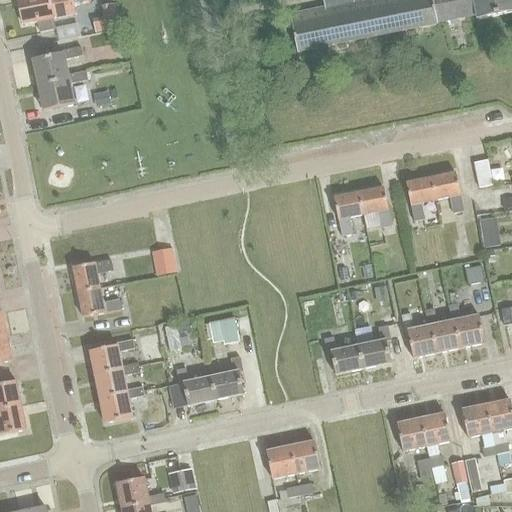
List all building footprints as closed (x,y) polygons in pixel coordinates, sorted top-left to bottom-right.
[(88,1),(90,0),(21,0),(18,1),(23,25),(33,23),(33,25),(38,24),(53,20),(90,12),(88,1)] [(324,9),(290,16),(298,54),(438,26),(438,25),(446,23),(469,18),(477,17),(478,21),(511,14),(511,0),(323,0),(325,9),(324,9)] [(93,21),(95,33),(119,29),(115,6),(102,8),(104,19),(93,21)] [(55,30),(53,20),(38,24),(40,33),(55,30)] [(66,62),(83,58),(79,36),(60,40),(63,55),(32,61),(38,86),(70,79),(69,76),(66,62)] [(44,113),(75,106),(73,97),(95,90),(91,72),(69,76),(70,79),(38,86),(44,113)] [(116,90),(108,91),(108,93),(110,102),(118,101),(116,90)] [(489,163),(474,165),(479,190),(493,188),(489,163)] [(457,175),(431,180),(436,202),(449,199),(452,216),(465,213),(457,175)] [(415,225),(427,222),(423,205),(436,202),(431,180),(407,185),(415,225)] [(392,229),(385,190),(360,195),(364,218),(377,216),(380,232),(392,229)] [(359,195),(335,200),(342,239),(352,237),(349,221),(363,218),(359,195)] [(511,199),(503,201),(504,211),(511,209),(511,199)] [(484,238),(486,250),(510,248),(509,235),(484,238)] [(172,250),(152,254),(157,278),(177,274),(172,250)] [(111,262),(74,270),(79,294),(102,290),(100,277),(114,274),(111,262)] [(346,270),(339,271),(341,282),(348,281),(346,270)] [(388,298),(386,288),(374,290),(376,301),(388,298)] [(102,290),(79,294),(84,319),(121,312),(119,302),(105,305),(102,290)] [(458,306),(448,308),(452,323),(455,323),(461,351),(486,345),(480,317),(461,321),(458,306)] [(511,310),(501,312),(503,327),(511,325),(511,310)] [(435,311),(425,313),(428,328),(431,328),(437,356),(461,351),(455,323),(452,323),(438,326),(435,311)] [(411,316),(401,318),(405,334),(408,334),(413,360),(437,356),(431,328),(428,328),(414,331),(411,316)] [(235,321),(210,326),(213,344),(224,342),(224,346),(240,343),(235,321)] [(177,327),(178,335),(191,332),(190,324),(177,327)] [(380,342),(359,347),(364,371),(393,365),(388,343),(390,343),(387,328),(377,331),(380,342)] [(0,365),(12,363),(7,338),(0,339),(0,365)] [(333,340),(324,343),(327,357),(331,356),(336,377),(364,371),(359,347),(336,352),(333,340)] [(118,347),(91,353),(93,364),(95,373),(122,368),(120,354),(135,350),(134,341),(118,344),(118,347)] [(232,373),(211,378),(217,402),(245,396),(240,375),(243,374),(240,360),(230,362),(232,373)] [(122,368),(95,373),(95,377),(100,397),(127,392),(124,377),(140,374),(138,365),(122,368)] [(186,371),(176,373),(179,386),(183,385),(188,408),(217,402),(211,378),(188,383),(186,371)] [(0,411),(22,407),(17,383),(0,386),(0,411)] [(127,392),(100,397),(100,401),(105,425),(132,420),(128,401),(144,398),(142,389),(127,392)] [(511,407),(511,402),(487,407),(497,456),(497,457),(510,454),(505,433),(511,430),(511,407)] [(0,437),(27,432),(22,407),(0,411),(0,437)] [(487,407),(462,413),(468,440),(469,442),(481,439),(486,459),(497,457),(497,456),(487,407)] [(422,421),(421,421),(427,449),(430,460),(432,470),(432,471),(443,468),(444,468),(442,458),(439,459),(437,447),(452,443),(446,416),(422,421)] [(421,421),(397,427),(403,454),(427,449),(421,421)] [(315,443),(291,448),(297,476),(321,471),(315,443)] [(291,448),(267,454),(273,482),(286,479),(297,476),(291,448)] [(510,454),(497,457),(499,467),(511,465),(510,454)] [(430,460),(417,463),(419,473),(432,470),(430,460)] [(475,461),(465,464),(472,494),(482,492),(475,461)] [(468,484),(463,463),(451,466),(457,493),(459,493),(461,503),(471,501),(467,484),(468,484)] [(170,477),(173,495),(194,491),(191,473),(170,477)] [(167,504),(166,501),(165,495),(149,498),(145,480),(117,485),(122,510),(149,504),(150,507),(167,504)] [(511,480),(503,482),(504,486),(505,493),(505,495),(511,493),(511,480)] [(299,488),(301,497),(313,495),(312,490),(311,485),(299,488)] [(288,500),(301,497),(299,488),(288,490),(286,490),(288,500)] [(200,511),(196,497),(183,500),(186,511),(200,511)]
